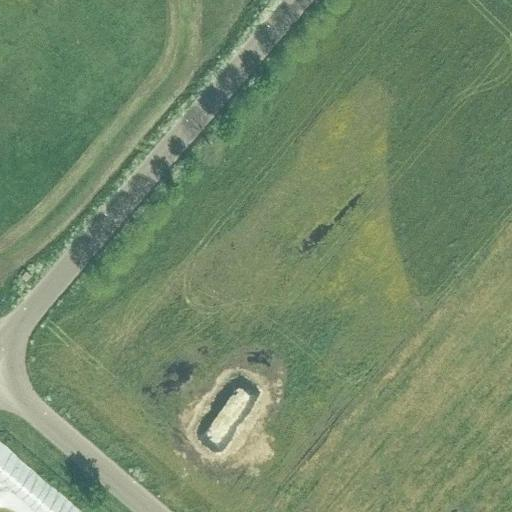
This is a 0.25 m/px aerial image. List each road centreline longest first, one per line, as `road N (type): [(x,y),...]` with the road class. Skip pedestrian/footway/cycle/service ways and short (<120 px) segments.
road 1 (tertiary): [(0,352),(300,0)]
road 2 (unclassified): [(151,511),(0,382)]
